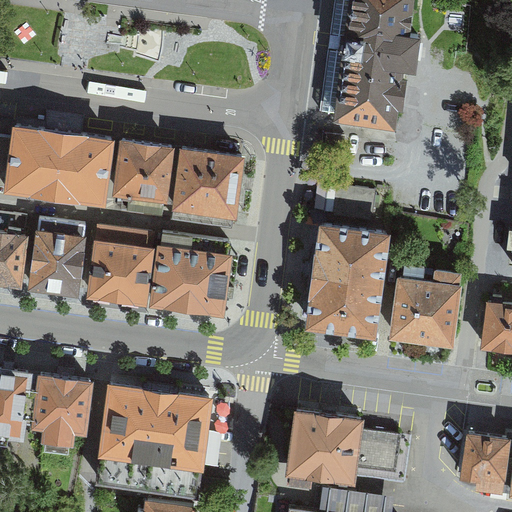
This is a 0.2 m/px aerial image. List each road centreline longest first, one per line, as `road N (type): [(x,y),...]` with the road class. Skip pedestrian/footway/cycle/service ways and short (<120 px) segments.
road 1 (residential): [(287,116),(0,79)]
road 2 (residential): [(250,343),(290,363),(511,404)]
road 3 (tertiary): [(0,320),(228,352),(250,343)]
road 4 (tertiary): [(250,343),(261,326),(287,116)]
road 5 (residential): [(250,343),(255,385),(236,511)]
